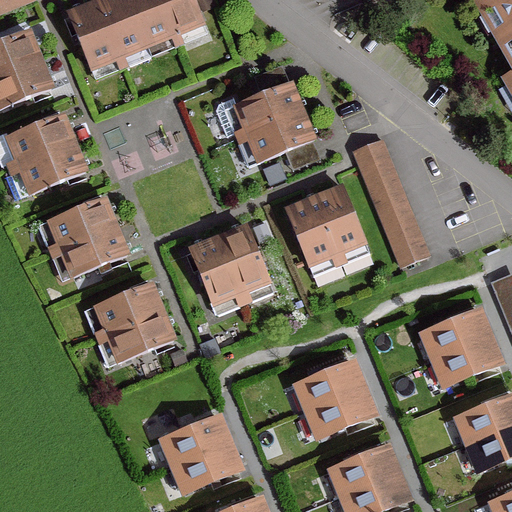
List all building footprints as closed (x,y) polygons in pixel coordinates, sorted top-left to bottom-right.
[(0,0),(0,14),(34,0),(0,0)] [(190,0),(110,0),(107,1),(79,13),(67,18),(89,71),(201,25),(190,0)] [(212,9),(208,0),(200,0),(196,2),(201,13),(212,9)] [(511,0),(486,0),(489,3),(479,9),(499,43),(508,38),(511,44),(511,0)] [(31,46),(26,35),(0,45),(0,111),(49,91),(45,82),(31,46)] [(511,73),(502,79),(511,96),(511,73)] [(258,165),(311,143),(307,134),(295,105),(288,86),(235,108),(232,101),(217,107),(215,113),(225,139),(232,136),(234,141),(246,137),(258,165)] [(64,129),(60,118),(7,140),(5,136),(0,137),(0,168),(0,169),(4,167),(9,179),(5,180),(14,203),(83,175),(79,166),(64,129)] [(353,155),(400,270),(428,258),(381,143),(353,155)] [(363,244),(341,191),(314,202),(285,214),(306,267),(363,244)] [(102,201),(48,223),(71,280),(125,258),(121,249),(106,212),(102,201)] [(245,230),(237,234),(199,249),(189,253),(210,307),(267,283),(245,230)] [(511,274),(491,283),(511,332),(511,274)] [(148,286),(95,308),(118,365),(171,343),(164,325),(152,296),(148,286)] [(480,312),(425,334),(447,387),(501,366),(495,350),(487,330),(480,312)] [(352,365),(300,386),(322,438),(374,417),(367,401),(360,383),(352,365)] [(511,398),(460,419),(481,473),(511,460),(511,398)] [(240,470),(234,456),(226,435),(218,419),(167,441),(189,492),(240,470)] [(386,448),(334,469),(351,511),(382,511),(408,502),(403,490),(394,468),(386,448)] [(511,511),(511,496),(493,504),(496,511),(511,511)] [(264,511),(259,499),(228,511),(264,511)]
